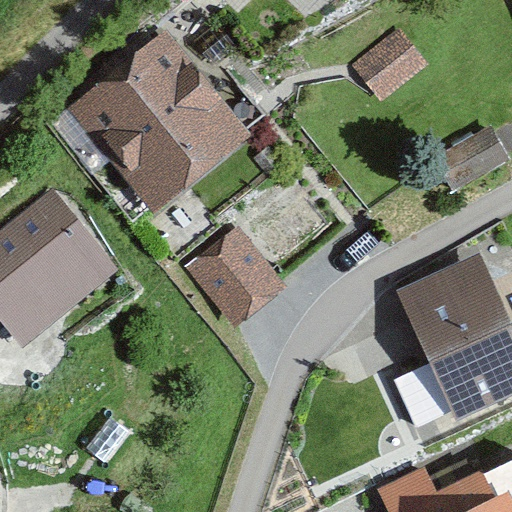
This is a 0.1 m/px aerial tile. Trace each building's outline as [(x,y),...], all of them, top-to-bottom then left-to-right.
[(406,23),(357,61),(385,97),(434,59),(406,23)] [(224,131),(204,105),(213,98),(191,70),(182,78),(161,52),(91,109),(154,187),(224,131)] [(488,130),(436,160),(452,188),(504,157),(488,130)] [(103,266),(49,199),(0,239),(0,268),(9,261),(49,310),(103,266)] [(276,283),(236,233),(193,268),(232,317),(276,283)] [(511,383),(511,337),(487,283),(414,316),(457,409),(511,383)] [(511,511),(511,458),(433,498),(420,473),(378,494),(386,511),(511,511)]
